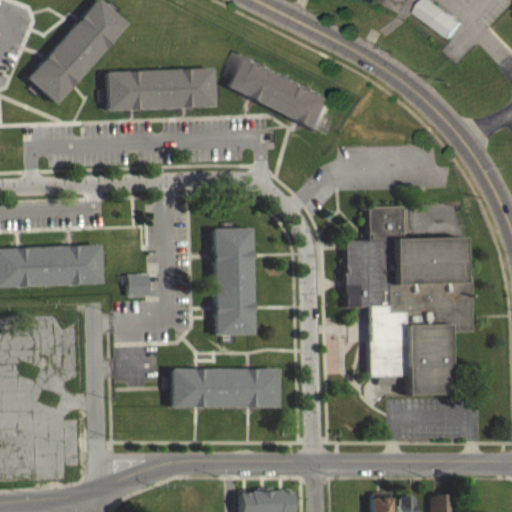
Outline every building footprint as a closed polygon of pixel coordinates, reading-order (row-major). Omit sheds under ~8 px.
[(21,76),(88,0),(96,0),(121,22),(50,102),(21,76)] [(461,30),(426,5),(415,20),(450,46),(461,30)] [(335,105),(238,61),(222,96),(319,141),(335,105)] [(208,115),(207,76),(101,79),(102,118),(208,115)] [(457,245),(396,246),(396,214),(361,214),(362,248),(339,248),(340,315),(364,315),(365,384),(373,384),(373,392),(390,392),(390,383),(401,383),(401,403),(444,402),(444,340),(465,339),(464,283),(457,284),(457,245)] [(210,343),(249,342),(246,235),(207,236),(210,343)] [(0,247),(93,244),(94,283),(0,286),(0,247)] [(123,282),(123,304),(144,304),(143,281),(123,282)] [(273,376),(166,376),(166,416),(273,415),(273,376)] [(287,511),(287,498),(234,500),(234,511),(287,511)] [(385,511),(386,500),(366,500),(366,511),(385,511)] [(426,511),(445,511),(446,502),(427,503),(426,511)] [(412,511),(412,503),(394,503),(394,511),(412,511)]
